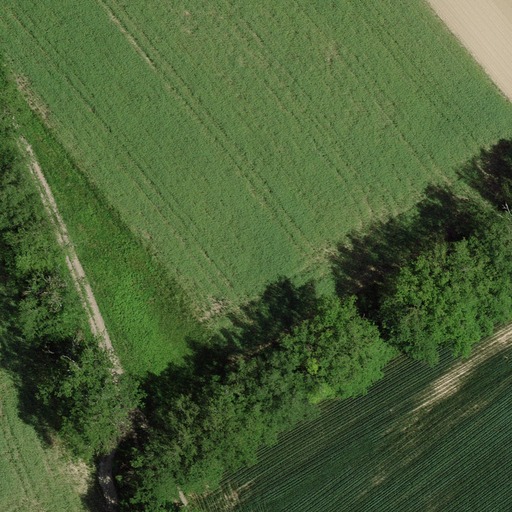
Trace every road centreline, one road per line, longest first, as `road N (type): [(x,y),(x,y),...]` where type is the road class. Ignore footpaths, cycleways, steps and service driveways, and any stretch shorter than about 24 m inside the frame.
road 1 (track): [(107,476),(122,437),(122,400),(74,264),(0,107)]
road 2 (track): [(0,226),(121,511)]
